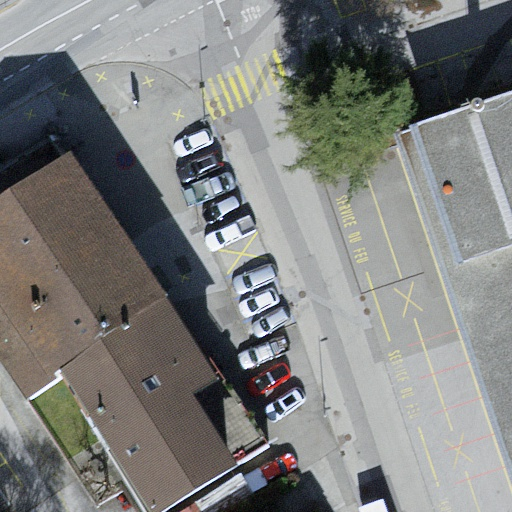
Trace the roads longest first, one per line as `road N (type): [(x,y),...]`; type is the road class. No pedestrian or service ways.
road 1 (residential): [(410,511),(214,0)]
road 2 (tertiary): [(116,0),(0,68)]
